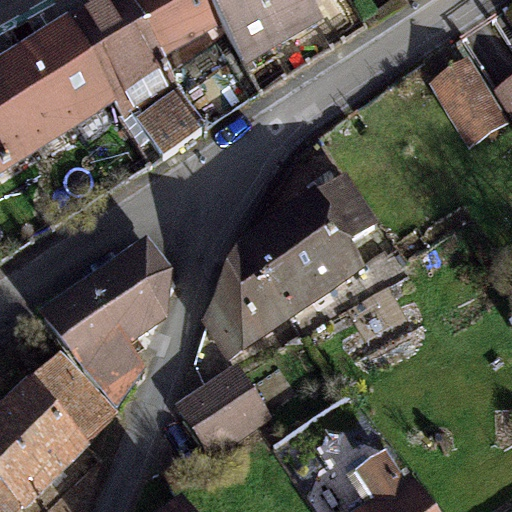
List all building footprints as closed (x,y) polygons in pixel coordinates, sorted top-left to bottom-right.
[(218,22),(204,0),(136,0),(128,5),(159,57),(207,29),(218,22)] [(314,19),(303,0),(204,0),(218,22),(241,62),(247,58),(314,19)] [(118,117),(120,119),(176,86),(168,72),(159,57),(128,5),(125,1),(70,32),(111,101),(120,116),(118,117)] [(168,72),(216,44),(207,29),(159,57),(168,72)] [(70,32),(0,76),(0,171),(111,101),(70,32)] [(241,62),(247,72),(253,68),(247,58),(241,62)] [(468,68),(435,90),(467,138),(500,116),(468,68)] [(511,87),(499,96),(511,116),(511,87)] [(137,126),(161,161),(205,130),(180,95),(137,126)] [(261,238),(242,256),(286,320),(360,269),(345,247),(373,228),(343,183),(261,238)] [(144,361),(139,351),(134,355),(131,350),(127,353),(123,347),(148,330),(170,280),(145,251),(42,324),(67,357),(74,366),(82,374),(104,395),(144,361)] [(286,320),(242,256),(233,266),(223,289),(217,302),(215,305),(214,307),(212,310),(207,317),(204,325),(228,359),(286,320)] [(56,361),(0,415),(0,511),(15,511),(111,418),(56,361)] [(235,371),(178,410),(208,456),(266,416),(235,371)] [(429,511),(409,482),(400,488),(382,463),(361,477),(379,503),(370,509),(366,511),(429,511)] [(361,477),(352,483),(370,509),(379,503),(361,477)]
